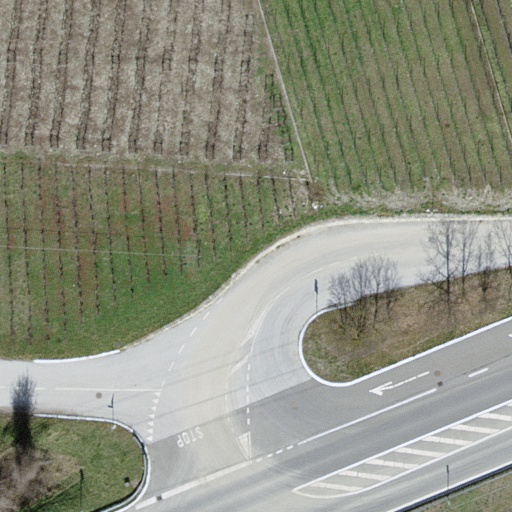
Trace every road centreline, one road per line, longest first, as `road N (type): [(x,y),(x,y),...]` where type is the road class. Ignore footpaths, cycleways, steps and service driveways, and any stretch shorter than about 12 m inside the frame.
road 1 (unclassified): [(236,393),(259,317),(311,271),(358,257),(511,240)]
road 2 (primary): [(511,413),(275,511)]
road 3 (unclassified): [(236,393),(0,386)]
road 4 (unclassified): [(272,511),(250,461),(236,393)]
